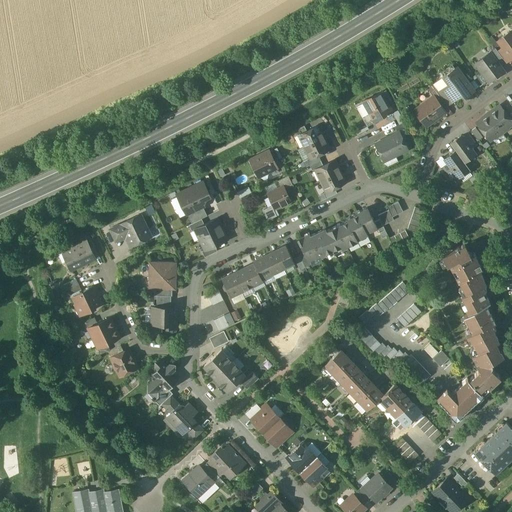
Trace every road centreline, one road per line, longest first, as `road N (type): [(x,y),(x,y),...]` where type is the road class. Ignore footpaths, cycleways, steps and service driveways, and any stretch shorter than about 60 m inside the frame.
road 1 (primary): [(0,205),(165,129),(396,0)]
road 2 (residential): [(390,511),(507,402)]
road 3 (residential): [(414,194),(436,137),(511,79)]
road 4 (residential): [(189,352),(141,350),(101,270)]
road 5 (residential): [(248,246),(195,277),(189,352)]
road 6 (residential): [(369,192),(248,246)]
road 7 (residential): [(226,423),(311,511)]
